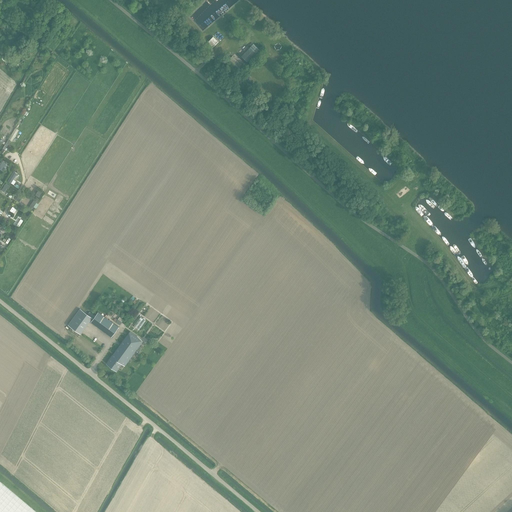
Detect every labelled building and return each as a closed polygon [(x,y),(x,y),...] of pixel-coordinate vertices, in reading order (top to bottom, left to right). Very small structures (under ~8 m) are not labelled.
[(213,36),(207,42),(213,48),(219,42),(213,36)] [(250,47),(241,56),(247,62),(256,53),(258,55),(262,51),(253,44),(250,47)] [(243,66),(232,56),(227,62),(238,72),(243,66)] [(9,139),(13,141),(20,130),(16,128),(9,139)] [(8,139),(0,152),(2,153),(5,150),(6,151),(8,149),(6,148),(11,141),(8,139)] [(2,190),(6,192),(10,185),(6,183),(2,190)] [(22,207),(20,210),(28,215),(43,192),(38,190),(35,195),(37,197),(36,199),(35,199),(35,200),(34,202),(34,201),(33,202),(33,203),(32,205),(31,204),(31,205),(31,206),(30,208),(30,207),(29,208),(30,208),(29,209),(29,208),(27,211),(26,210),(22,207)] [(98,312),(91,322),(111,337),(118,327),(119,327),(98,312)] [(139,330),(146,320),(141,316),(134,326),(139,330)] [(130,331),(107,364),(117,371),(122,364),(125,366),(142,342),(137,336),(130,331)] [(0,511),(36,511),(0,481),(0,511)]
